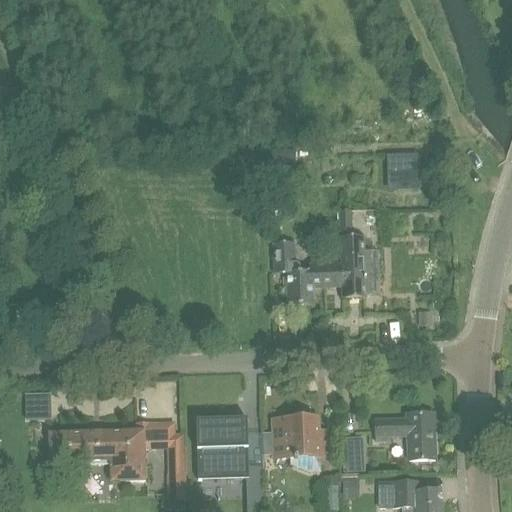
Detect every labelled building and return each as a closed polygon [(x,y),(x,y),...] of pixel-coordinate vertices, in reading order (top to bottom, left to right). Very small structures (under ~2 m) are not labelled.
[(273,151),(273,167),(300,167),(300,151),(273,151)] [(412,156),(387,156),(388,185),(411,185),(412,156)] [(364,238),(352,239),(351,213),(340,214),(343,267),(317,268),(318,280),(324,280),(324,290),(344,289),(344,301),(367,300),(367,295),(372,295),(372,281),(366,281),(364,238)] [(314,290),(324,290),(324,280),(318,280),(317,268),(309,269),(310,275),(295,275),(294,245),(274,246),(275,276),(288,276),(289,310),(315,309),(314,290)] [(431,314),(418,315),(419,329),(426,328),(426,327),(432,327),(431,314)] [(435,416),(409,416),(409,422),(377,423),(377,445),(391,444),(390,439),(409,439),(410,463),(436,462),(435,416)] [(272,422),(273,462),(327,461),(326,436),(318,437),(318,421),(272,422)] [(248,425),(197,426),(198,483),(246,482),(246,490),(263,489),(263,470),(249,471),(248,425)] [(71,436),(53,436),(53,462),(71,461),(71,464),(110,463),(111,485),(148,484),(147,452),(150,451),(150,427),(138,427),(138,434),(127,434),(126,433),(71,434),(71,436)] [(363,456),(346,456),(347,478),(364,478),(363,456)] [(339,511),(340,487),(338,487),(338,470),(322,470),(322,488),(326,488),(326,511),(339,511)] [(168,479),(168,502),(170,502),(170,509),(184,509),(183,502),(185,502),(185,479),(168,479)] [(359,499),(359,482),(343,483),(343,500),(359,499)] [(403,511),(441,511),(440,492),(420,493),(420,485),(394,485),(394,486),(380,486),(381,511),(404,510),(403,511)]
